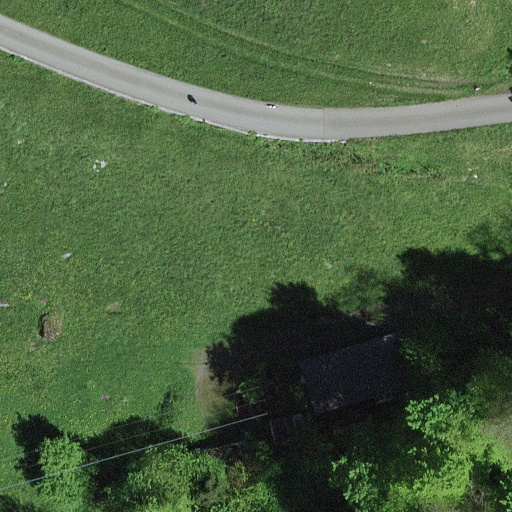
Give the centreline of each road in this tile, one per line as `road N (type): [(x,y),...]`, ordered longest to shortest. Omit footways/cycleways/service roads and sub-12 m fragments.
road 1 (unclassified): [(0,36),(209,111),(283,123),(511,107)]
road 2 (track): [(147,0),(248,46),(374,77),(511,98)]
road 3 (track): [(200,355),(511,291)]
